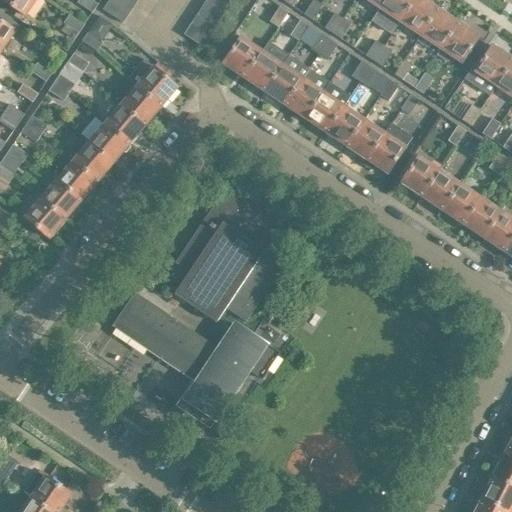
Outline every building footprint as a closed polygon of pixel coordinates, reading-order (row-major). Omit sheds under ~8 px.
[(3,0),(26,16),(36,0),(3,0)] [(79,0),(78,3),(93,13),(99,4),(92,0),(79,0)] [(110,0),(104,9),(125,22),(132,12),(114,0),(110,0)] [(114,0),(132,12),(139,1),(136,0),(114,0)] [(233,5),(225,0),(207,0),(206,2),(226,16),(233,5)] [(314,0),(306,13),(314,19),(323,4),(317,0),(314,0)] [(385,0),(380,8),(401,21),(414,0),(385,0)] [(426,0),(414,0),(401,21),(421,35),(439,8),(426,0)] [(226,16),(206,2),(199,13),(219,26),(226,16)] [(290,11),(282,6),(272,21),(280,26),(290,11)] [(439,8),(421,35),(442,49),(460,22),(439,8)] [(336,12),(326,27),(334,32),(344,18),(336,12)] [(219,26),(199,13),(192,23),(212,36),(219,26)] [(70,15),(64,23),(66,24),(62,31),(75,40),(85,25),(70,15)] [(342,38),(352,23),(344,18),(334,32),(342,38)] [(16,31),(0,19),(0,50),(2,52),(16,31)] [(310,25),(302,20),(292,34),(300,40),(310,25)] [(463,62),(480,36),(460,22),(442,49),(438,55),(448,61),(452,55),(463,62)] [(185,34),(205,47),(212,36),(192,23),(185,34)] [(103,43),(88,33),(82,41),(98,51),(103,43)] [(322,33),(312,48),(320,53),(330,39),(322,33)] [(242,36),(224,64),(245,78),(263,51),(242,36)] [(328,59),(338,44),(330,39),(320,53),(328,59)] [(377,40),(367,55),(375,60),(385,45),(377,40)] [(383,66),(393,51),(385,45),(375,60),(383,66)] [(511,57),(494,45),(476,72),(497,86),(511,63),(511,57)] [(265,91),(283,64),(263,51),(245,78),(265,91)] [(83,71),(88,63),(74,54),(69,61),(83,71)] [(285,105),(310,68),(290,54),(283,64),(265,91),(285,105)] [(159,61),(154,66),(145,58),(128,77),(138,86),(163,106),(179,87),(169,79),(173,74),(159,61)] [(395,74),(404,80),(414,64),(405,59),(395,74)] [(363,61),(353,75),(361,81),(371,66),(363,61)] [(32,72),(48,82),(53,73),(38,63),(32,72)] [(511,63),(497,86),(511,95),(511,63)] [(369,86),(379,72),(371,66),(361,81),(369,86)] [(306,118),(330,82),(310,68),(285,105),(306,118)] [(416,88),(425,93),(429,87),(434,78),(426,73),(416,88)] [(76,84),(60,74),(55,82),(70,93),(76,84)] [(400,86),(391,80),(381,95),(390,100),(400,86)] [(50,90),(65,101),(70,93),(55,82),(50,90)] [(326,132),(344,105),(351,95),(330,82),(306,118),(326,132)] [(19,92),(34,102),(40,94),(24,84),(19,92)] [(122,104),(147,125),(163,106),(138,86),(122,104)] [(429,87),(425,93),(434,99),(438,93),(429,87)] [(412,94),(402,109),(410,114),(420,100),(412,94)] [(106,123),(130,144),(147,125),(122,104),(106,123)] [(26,115),(11,105),(5,113),(20,123),(26,115)] [(347,146),(365,119),(344,105),(326,132),(347,146)] [(463,119),(471,125),(480,110),(472,105),(463,119)] [(0,120),(0,121),(15,131),(20,123),(5,113),(0,120)] [(48,126),(33,116),(28,124),(42,134),(48,126)] [(493,118),(483,133),(491,138),(501,124),(493,118)] [(368,160),(386,133),(385,132),(365,119),(347,146),(367,159),(368,160)] [(385,132),(386,133),(368,160),(367,159),(364,164),(373,170),(376,165),(388,173),(413,136),(392,122),(385,132)] [(91,141),(115,162),(130,144),(106,123),(91,141)] [(22,132),(37,142),(42,134),(28,124),(22,132)] [(459,125),(449,140),(457,145),(466,130),(459,125)] [(479,138),(469,153),(477,159),(487,144),(479,138)] [(74,161),(98,182),(115,162),(91,141),(74,161)] [(14,144),(8,152),(24,163),(29,154),(14,144)] [(500,152),(489,167),(498,173),(508,157),(500,152)] [(58,179),(82,200),(98,182),(74,161),(65,153),(57,162),(66,170),(58,179)] [(419,156),(402,182),(422,196),(440,170),(419,156)] [(506,178),(511,169),(511,160),(508,157),(498,173),(506,178)] [(0,176),(10,183),(15,175),(0,165),(0,176)] [(443,210),(461,184),(440,170),(422,196),(443,210)] [(42,198),(67,218),(82,200),(58,179),(42,198)] [(463,224),(481,197),(461,184),(443,210),(463,224)] [(186,279),(175,294),(217,322),(226,308),(264,251),(267,253),(267,252),(285,226),(260,210),(258,212),(250,206),(251,204),(227,187),(209,214),(204,221),(176,263),(190,272),(186,279)] [(483,237),(501,211),(481,197),(463,224),(483,237)] [(26,217),(50,238),(67,218),(42,198),(26,217)] [(14,216),(6,211),(0,219),(0,229),(4,232),(14,216)] [(504,251),(511,239),(511,217),(501,211),(483,237),(504,251)] [(285,264),(267,252),(267,253),(264,251),(226,308),(246,321),(285,264)] [(125,287),(116,280),(110,290),(119,296),(125,287)] [(181,408),(211,428),(249,370),(219,350),(220,349),(140,295),(136,292),(113,326),(113,327),(114,326),(118,329),(138,342),(159,357),(196,381),(196,382),(197,383),(181,408)] [(219,350),(249,370),(263,379),(280,353),(253,335),(236,324),(220,349),(219,350)] [(494,476),(511,484),(511,457),(505,454),(494,476)] [(13,472),(0,463),(0,475),(7,480),(13,472)] [(60,511),(72,494),(39,471),(25,492),(32,497),(53,511),(60,511)] [(483,498),(511,511),(511,484),(494,476),(483,498)] [(22,511),(53,511),(32,497),(22,511)] [(475,511),(511,511),(483,498),(475,511)]
